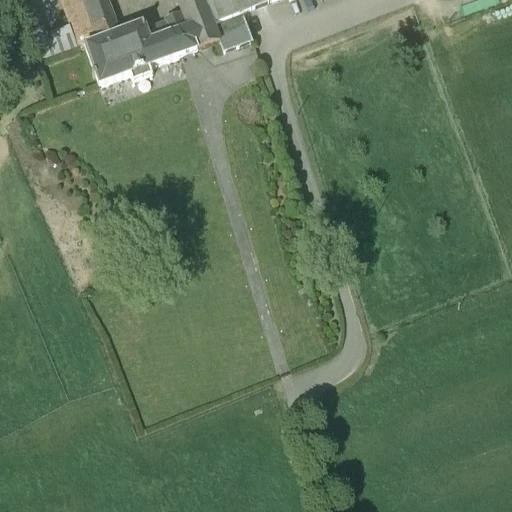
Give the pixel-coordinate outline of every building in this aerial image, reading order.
[(59,0),(79,55),(85,53),(85,51),(97,47),(91,33),(114,25),(106,3),(115,0),(59,0)] [(174,0),(188,33),(196,55),(219,47),(214,33),(212,28),(201,0),(174,0)] [(201,0),(212,28),(285,0),(201,0)] [(214,33),(219,47),(223,57),(251,46),(242,22),(214,33)] [(85,51),(85,53),(99,91),(177,62),(178,63),(196,57),(196,55),(188,33),(171,39),(166,28),(145,37),(142,30),(119,38),(114,25),(91,33),(97,47),(85,51)] [(54,55),(73,49),(68,31),(49,36),(54,55)]
